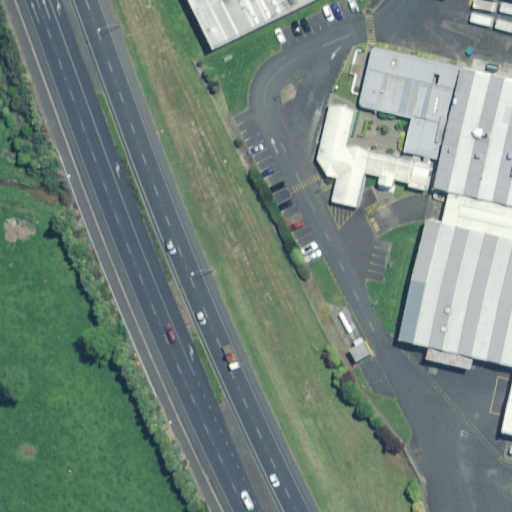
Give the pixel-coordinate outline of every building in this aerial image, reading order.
[(312,0),(179,0),(206,58),(316,8),(312,0)] [(511,81),(368,48),(341,165),(511,204),(511,81)] [(511,239),(422,221),(396,342),(511,365),(511,239)] [(362,338),(348,346),(358,363),(372,355),(362,338)] [(501,437),(511,438),(511,385),(508,403),(501,437)]
